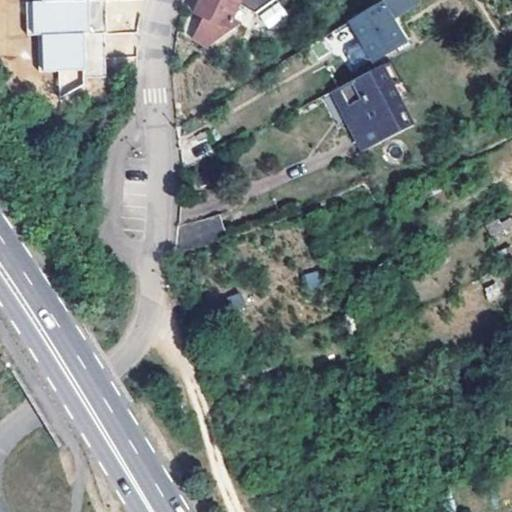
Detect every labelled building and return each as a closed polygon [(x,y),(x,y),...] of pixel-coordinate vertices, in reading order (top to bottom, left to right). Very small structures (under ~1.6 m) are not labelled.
[(61,94),(94,82),(112,0),(34,0),(29,2),(22,32),(45,37),(37,69),(54,73),(61,94)] [(192,43),(206,50),(237,27),(226,23),(233,9),(252,17),(272,3),(268,1),(265,0),(197,0),(190,16),(201,23),(192,43)] [(375,61),(405,42),(391,18),(402,11),(414,3),(412,0),(384,0),(351,21),(375,61)] [(391,18),(405,42),(412,37),(400,19),(402,11),(391,18)] [(351,21),(333,33),(357,72),(375,61),(351,21)] [(359,114),(354,116),(371,148),(419,121),(403,90),(398,80),(406,76),(396,56),(345,85),(359,114)] [(398,80),(403,90),(412,86),(406,76),(398,80)] [(345,85),(339,88),(354,116),(359,114),(345,85)] [(234,210),(214,216),(221,236),(241,229),(234,210)] [(191,247),(221,236),(214,216),(184,226),(191,247)]
